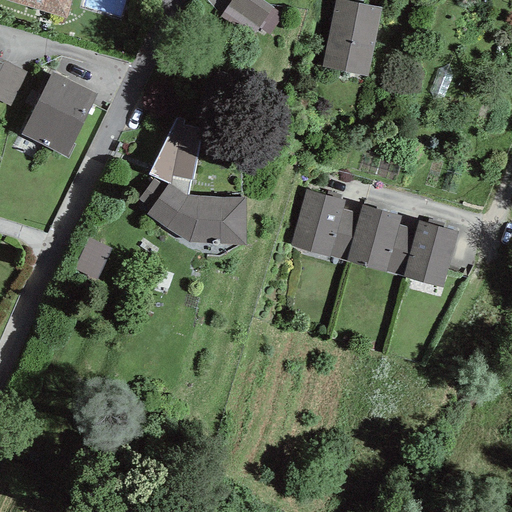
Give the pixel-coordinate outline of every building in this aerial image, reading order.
[(0,0),(68,19),(72,0),(0,0)] [(284,14),(262,0),(230,0),(220,16),(244,32),(250,23),(270,36),(284,14)] [(383,8),(343,0),(335,0),(322,67),(369,77),(383,8)] [(27,71),(4,60),(0,68),(0,101),(10,106),(27,71)] [(97,94),(52,72),(20,136),(65,158),(97,94)] [(149,175),(168,184),(187,196),(190,181),(192,181),(202,129),(182,125),(184,120),(177,118),(149,175)] [(246,244),(246,198),(221,198),(187,196),(168,184),(166,188),(153,179),(139,200),(151,208),(147,214),(190,243),(219,245),(246,244)] [(346,199),(305,188),(289,244),(330,255),(343,209),(346,199)] [(402,214),(362,203),(359,213),(346,260),(386,271),(400,224),(402,214)] [(330,255),(346,260),(359,213),(343,209),(330,255)] [(458,229),(417,218),(414,228),(401,275),(442,287),(458,229)] [(386,271),(401,275),(414,228),(400,224),(386,271)] [(88,238),(73,269),(98,280),(112,249),(88,238)]
